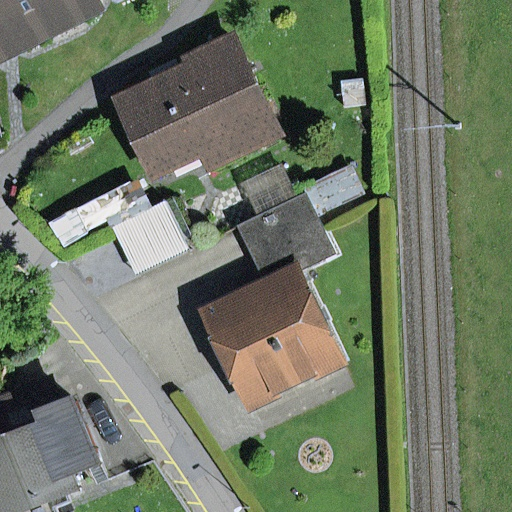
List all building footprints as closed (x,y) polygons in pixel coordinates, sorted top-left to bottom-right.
[(0,0),(0,34),(25,22),(36,44),(100,7),(96,0),(0,0)] [(200,67),(125,102),(159,168),(203,146),(214,168),(242,155),(240,151),(278,133),(236,43),(197,61),(200,67)] [(213,312),(257,405),(344,363),(300,273),(338,255),(309,196),(246,227),(273,283),(213,312)] [(169,202),(116,228),(140,277),(193,251),(169,202)] [(49,425),(45,416),(66,407),(56,382),(0,404),(0,407),(13,440),(49,425)] [(59,511),(56,502),(82,492),(75,475),(104,464),(78,403),(66,407),(45,416),(49,425),(13,440),(0,407),(0,511),(59,511)]
